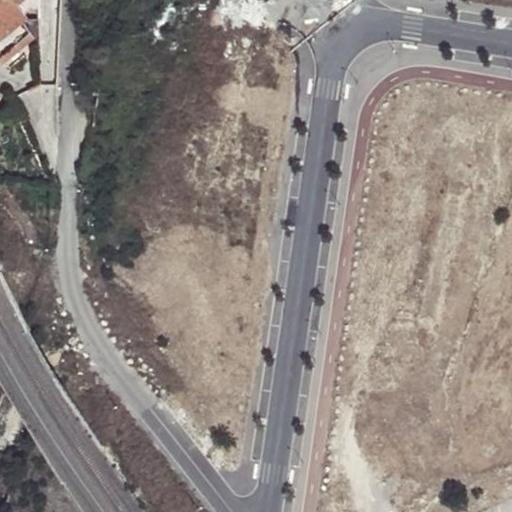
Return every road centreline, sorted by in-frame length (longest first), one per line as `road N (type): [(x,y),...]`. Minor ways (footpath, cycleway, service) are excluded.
road 1 (residential): [(265,511),(341,36),(376,19),(511,40)]
road 2 (residential): [(226,511),(75,305),(64,94)]
